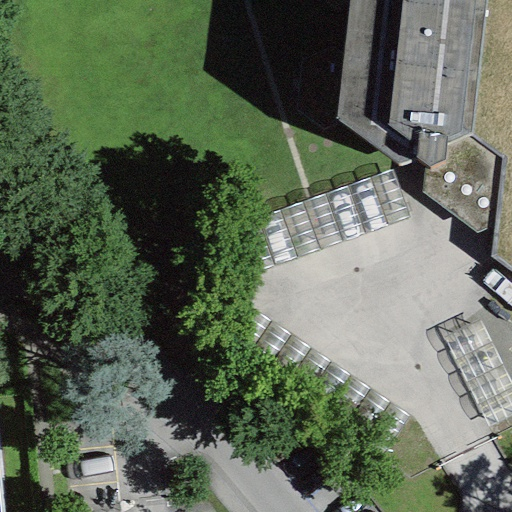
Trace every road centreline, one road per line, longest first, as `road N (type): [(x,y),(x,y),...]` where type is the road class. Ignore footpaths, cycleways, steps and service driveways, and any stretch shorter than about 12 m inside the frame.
road 1 (residential): [(0,244),(122,375)]
road 2 (residential): [(122,375),(227,511)]
